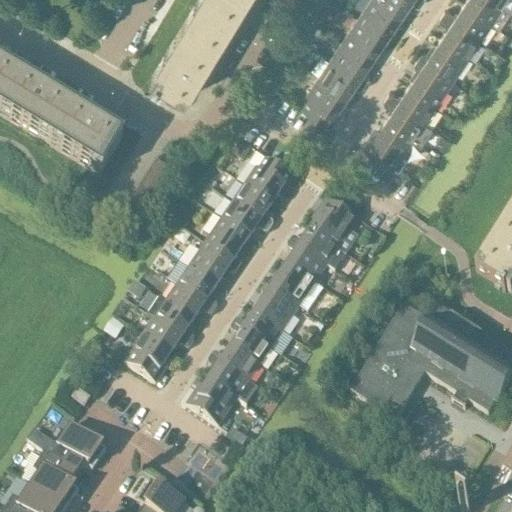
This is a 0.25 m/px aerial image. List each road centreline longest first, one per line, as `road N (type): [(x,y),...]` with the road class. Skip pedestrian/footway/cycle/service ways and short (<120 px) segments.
road 1 (residential): [(151,427),(328,172)]
road 2 (residential): [(328,172),(439,0)]
road 3 (residential): [(328,172),(226,101)]
